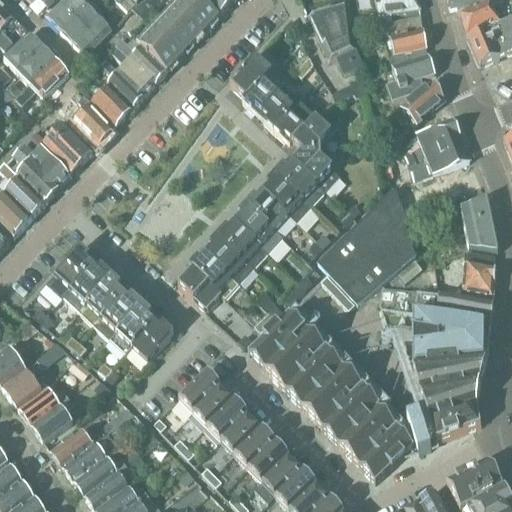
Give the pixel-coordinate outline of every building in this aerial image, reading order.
[(23,0),(31,8),(37,2),(48,12),(54,6),(48,0),(23,0)] [(68,0),(46,23),(59,36),(85,11),(78,4),(82,0),(68,0)] [(133,13),(134,15),(137,19),(144,26),(165,4),(168,0),(128,0),(137,10),(133,13)] [(194,0),(190,0),(173,19),(199,43),(219,23),(194,0)] [(194,0),(219,23),(234,5),(228,0),(194,0)] [(420,16),(415,0),(373,0),(378,24),(390,22),(420,16)] [(511,0),(445,0),(449,15),(457,13),(511,5),(511,0)] [(511,5),(457,13),(460,22),(468,46),(511,27),(511,5)] [(0,9),(0,36),(0,37),(14,24),(0,9)] [(59,36),(72,49),(98,24),(85,11),(59,36)] [(309,23),(329,66),(354,54),(349,13),(309,23)] [(173,19),(157,36),(183,61),(199,43),(173,19)] [(385,28),(393,75),(423,63),(422,55),(426,55),(420,22),(390,27),(385,28)] [(98,24),(72,49),(85,63),(111,37),(98,24)] [(283,34),(290,41),(296,35),(291,25),(283,34)] [(4,40),(12,49),(26,36),(17,27),(4,40)] [(511,27),(468,46),(479,72),(509,60),(511,58),(511,27)] [(0,36),(0,50),(4,54),(10,48),(0,37),(0,36)] [(157,36),(140,54),(167,78),(183,61),(157,36)] [(3,65),(16,78),(42,53),(29,39),(3,65)] [(130,43),(118,56),(155,91),(167,78),(140,54),(130,43)] [(16,78),(29,91),(55,66),(42,53),(16,78)] [(244,99),(248,102),(249,103),(269,82),(270,82),(273,79),(272,79),(276,75),(281,70),(264,55),(230,91),(241,102),(244,99)] [(127,72),(119,80),(144,103),(155,91),(118,56),(114,60),(127,72)] [(361,72),(355,59),(338,66),(344,80),(361,72)] [(309,62),(300,71),(308,78),(314,71),(309,62)] [(393,109),(419,99),(424,94),(421,86),(433,81),(434,81),(427,62),(423,63),(393,75),(392,75),(397,89),(387,93),(393,109)] [(22,99),(15,105),(21,112),(36,98),(43,105),(68,80),(55,66),(29,91),(22,99)] [(108,92),(108,93),(132,115),(144,103),(119,80),(107,68),(102,73),(115,85),(108,92)] [(0,90),(1,92),(11,82),(0,71),(0,90)] [(308,78),(300,71),(294,78),(301,85),(308,78)] [(257,116),(261,121),(284,96),(291,89),(276,75),(272,79),(273,79),(270,82),(269,82),(249,103),(248,102),(242,109),(254,119),(257,116)] [(424,94),(419,99),(401,114),(383,131),(390,139),(408,123),(416,132),(443,109),(445,107),(444,104),(436,85),(435,84),(424,94)] [(362,85),(341,95),(345,104),(354,100),(356,103),(365,99),(362,85)] [(5,96),(15,105),(22,99),(12,88),(5,96)] [(108,93),(91,112),(92,113),(115,134),(132,115),(108,93)] [(345,104),(341,95),(331,99),(336,108),(345,104)] [(263,128),(274,138),(300,110),(284,96),(261,121),(266,125),(263,128)] [(92,113),(91,112),(78,99),(72,105),(87,119),(75,131),(98,152),(112,137),(90,115),(92,113)] [(288,145),(295,152),(325,119),(307,103),(301,111),(300,110),(274,138),(285,148),(288,145)] [(295,152),(302,158),(327,157),(327,145),(338,132),(325,119),(295,152)] [(416,140),(415,139),(399,154),(407,188),(419,183),(420,186),(432,181),(433,182),(470,167),(453,125),(416,140)] [(64,131),(53,143),(81,170),(92,158),(64,131)] [(31,146),(42,156),(70,182),(81,170),(53,143),(46,150),(36,140),(31,146)] [(24,152),(19,158),(58,195),(70,182),(42,156),(36,163),(24,152)] [(302,158),(293,168),(325,198),(339,183),(332,176),(333,175),(328,170),(327,157),(302,158)] [(27,178),(19,186),(45,210),(58,196),(58,195),(19,158),(13,164),(27,178)] [(285,170),(275,181),(311,214),(325,198),(293,168),(289,173),(285,170)] [(0,179),(1,180),(0,180),(0,195),(31,225),(45,210),(19,186),(5,173),(0,177),(0,179)] [(264,199),(289,222),(297,229),(311,214),(275,181),(265,192),(269,195),(264,199)] [(31,225),(0,195),(0,229),(14,243),(31,225)] [(357,311),(416,262),(404,230),(403,232),(394,225),(401,216),(403,215),(396,196),(392,196),(318,269),(357,311)] [(257,201),(247,212),(275,238),(275,237),(289,222),(264,199),(260,204),(257,201)] [(460,215),(463,227),(490,222),(486,204),(485,204),(472,210),(460,215)] [(353,210),(346,218),(353,225),(360,217),(353,210)] [(240,225),(236,230),(268,260),(283,244),(275,237),(275,238),(247,212),(237,222),(240,225)] [(353,225),(346,218),(339,225),(346,232),(353,225)] [(463,227),(467,246),(494,240),(490,222),(463,227)] [(228,232),(218,242),(254,275),(268,260),(236,230),(232,235),(228,232)] [(0,258),(10,248),(0,238),(0,258)] [(323,240),(316,247),(323,254),(330,247),(323,240)] [(494,240),(467,246),(469,256),(497,258),(494,240)] [(212,256),(207,261),(240,291),(254,275),(218,242),(208,253),(212,256)] [(323,254),(316,247),(309,254),(316,261),(323,254)] [(62,305),(64,303),(96,268),(85,258),(82,261),(77,256),(46,290),(62,305)] [(189,274),(192,277),(193,276),(218,299),(222,301),(226,306),(240,291),(207,261),(203,265),(200,262),(189,274)] [(463,302),(493,304),(494,290),(495,290),(496,274),(494,273),(495,263),(479,262),(466,261),(465,271),(463,302)] [(64,303),(79,317),(108,286),(104,281),(107,278),(96,268),(64,303)] [(193,276),(192,277),(196,280),(192,284),(189,281),(178,292),(206,318),(222,301),(218,299),(193,276)] [(305,282),(298,289),(305,296),(312,289),(305,282)] [(321,288),(348,317),(354,311),(327,282),(321,288)] [(79,317),(94,332),(127,297),(116,287),(113,290),(108,286),(79,317)] [(305,296),(298,289),(291,296),(298,303),(305,296)] [(295,312),(289,318),(289,317),(247,358),(256,366),(375,489),(408,457),(411,460),(418,457),(418,459),(431,455),(430,453),(428,449),(435,447),(436,447),(481,431),(477,410),(480,388),(487,367),(494,309),(440,303),(439,303),(382,296),(381,313),(413,407),(394,414),(303,321),(295,312)] [(94,332),(110,346),(139,314),(135,310),(138,307),(127,297),(94,332)] [(275,311),(268,318),(275,325),(282,318),(275,311)] [(33,322),(48,335),(55,328),(39,314),(33,322)] [(125,360),(132,353),(158,325),(147,315),(144,318),(139,314),(110,346),(125,360)] [(275,325),(268,318),(261,325),(268,332),(275,325)] [(158,325),(132,353),(148,368),(171,343),(165,338),(168,335),(158,325)] [(30,328),(19,340),(24,346),(38,335),(30,328)] [(238,348),(245,355),(252,347),(245,340),(238,348)] [(65,349),(81,362),(87,354),(72,341),(65,349)] [(0,360),(0,391),(2,394),(26,376),(9,353),(0,360)] [(90,377),(76,366),(69,374),(80,384),(85,383),(90,377)] [(97,376),(113,389),(120,381),(104,368),(97,376)] [(42,398),(26,376),(2,394),(18,416),(42,398)] [(178,405),(193,419),(221,392),(206,377),(178,405)] [(115,401),(103,389),(97,397),(108,408),(115,401)] [(193,419),(207,433),(234,406),(221,392),(193,419)] [(47,394),(42,398),(18,416),(31,432),(68,404),(62,397),(54,403),(47,394)] [(68,404),(31,432),(43,449),(72,427),(65,418),(74,412),(68,404)] [(207,433),(220,447),(248,420),(234,406),(207,433)] [(220,447),(234,461),(262,434),(248,420),(220,447)] [(153,430),(160,437),(166,431),(159,424),(153,430)] [(51,459),(63,475),(115,435),(109,427),(99,434),(100,436),(88,445),(81,436),(51,459)] [(234,461),(248,475),(275,448),(262,434),(234,461)] [(63,475),(73,490),(106,465),(119,456),(113,449),(120,443),(115,435),(63,475)] [(174,451),(181,458),(187,452),(180,445),(174,451)] [(248,475),(261,489),(289,462),(275,448),(248,475)] [(187,452),(181,458),(188,465),(194,460),(187,452)] [(73,490),(84,504),(140,462),(135,456),(125,463),(112,472),(106,465),(73,490)] [(84,504),(89,511),(103,511),(128,494),(122,487),(145,470),(140,462),(84,504)] [(268,510),(275,503),(303,476),(289,462),(261,489),(254,496),(268,510)] [(449,492),(447,493),(457,511),(469,511),(503,493),(489,469),(475,477),(471,480),(471,479),(455,488),(455,489),(449,492)] [(0,504),(22,488),(9,472),(0,478),(0,504)] [(201,479),(208,486),(214,481),(207,473),(201,479)] [(275,503),(283,511),(294,511),(317,490),(303,476),(275,503)] [(214,481),(208,486),(216,493),(221,488),(214,481)] [(0,511),(21,511),(33,503),(22,488),(0,504),(0,511)] [(294,511),(322,511),(330,504),(317,490),(294,511)] [(210,499),(203,492),(197,497),(205,504),(210,499)] [(457,511),(447,493),(436,499),(443,511),(457,511)] [(103,511),(134,511),(147,503),(141,495),(133,502),(128,494),(103,511)] [(511,511),(511,509),(505,497),(504,495),(503,496),(474,511),(511,511)] [(443,511),(436,499),(418,509),(419,511),(443,511)] [(229,507),(233,511),(238,511),(242,509),(235,501),(229,507)] [(39,511),(33,503),(21,511),(39,511)] [(134,511),(149,511),(152,510),(147,503),(134,511)]
